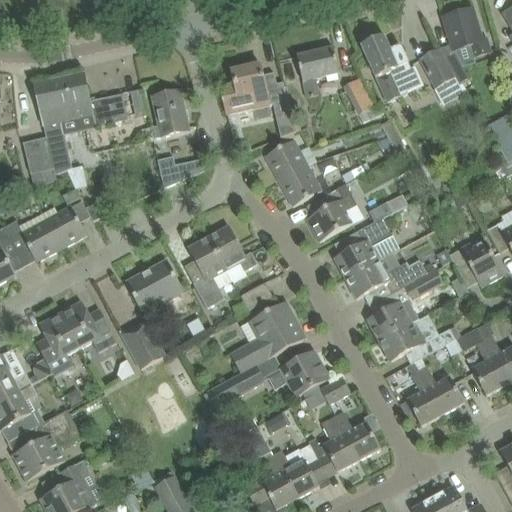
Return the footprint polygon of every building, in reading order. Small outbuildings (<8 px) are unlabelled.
[(511,9),(502,16),(511,32),(511,37),(509,39),(511,42),(511,9)] [(479,33),(479,31),(473,12),(459,16),(458,14),(447,17),(447,20),(445,20),(453,47),(439,51),(455,81),(459,89),(459,88),(469,83),(462,67),(461,64),(455,53),(470,48),(473,59),(491,54),(487,42),(482,43),(479,33)] [(385,38),(362,48),(371,67),(388,105),(403,98),(408,96),(408,94),(422,87),(415,72),(412,73),(410,67),(401,48),(391,53),(385,38)] [(298,58),(302,77),(304,84),(308,101),(320,98),(316,81),(340,75),(334,49),(298,58)] [(455,81),(439,51),(419,62),(436,92),(455,81)] [(274,106),(270,88),(277,86),(275,75),(263,78),(261,66),(233,72),(236,85),(221,89),(228,117),(269,107),(274,106)] [(36,88),(40,108),(47,140),(48,140),(56,176),(73,169),(65,135),(76,133),(96,128),(91,105),(85,78),(36,88)] [(361,79),(343,88),(358,117),(362,122),(384,113),(379,104),(374,106),(361,79)] [(292,121),(284,85),(277,86),(270,88),(274,106),(278,125),(282,140),(298,133),(292,121)] [(152,99),(156,118),(159,128),(151,130),(154,142),(161,140),(190,134),(181,92),(152,99)] [(120,98),(91,105),(96,128),(126,122),(120,98)] [(382,126),(390,141),(398,136),(390,121),(382,126)] [(398,136),(390,141),(398,156),(406,151),(398,136)] [(266,159),(280,184),(308,168),(295,143),(266,159)] [(174,159),(158,163),(164,192),(180,185),(174,159)] [(511,166),(503,171),(508,180),(511,177),(511,166)] [(308,168),(280,184),(293,209),(322,194),(308,168)] [(348,186),(357,181),(353,172),(343,177),(348,186)] [(320,245),(337,235),(353,227),(346,214),(351,212),(350,210),(357,206),(346,187),(325,198),(330,209),(307,222),(320,245)] [(76,189),(63,196),(69,205),(81,199),(76,189)] [(452,198),(459,210),(470,203),(463,191),(452,198)] [(86,210),(94,223),(128,206),(125,200),(121,201),(117,194),(86,210)] [(402,195),(369,213),(375,224),(408,206),(402,195)] [(55,208),(42,215),(62,252),(88,238),(72,209),(59,216),(55,208)] [(487,233),(490,239),(500,256),(510,251),(511,253),(511,211),(502,217),(505,223),(487,233)] [(42,215),(19,227),(22,232),(23,235),(21,236),(27,248),(30,253),(37,265),(62,252),(42,215)] [(335,261),(346,281),(379,263),(372,250),(393,238),(383,221),(359,234),(364,245),(335,261)] [(17,223),(4,230),(9,238),(20,259),(30,253),(27,248),(21,236),(23,235),(22,232),(19,227),(17,223)] [(230,229),(209,240),(227,273),(240,266),(245,275),(258,267),(252,255),(246,258),(230,229)] [(4,230),(0,232),(0,247),(0,248),(7,261),(9,265),(20,259),(9,238),(4,230)] [(194,287),(204,304),(208,312),(226,302),(214,281),(227,273),(209,240),(189,251),(205,281),(194,287)] [(471,246),(450,258),(458,272),(468,267),(481,290),(504,277),(486,244),(474,251),(471,246)] [(0,248),(0,247),(0,287),(17,279),(0,248)] [(379,263),(346,281),(357,302),(387,286),(392,296),(406,289),(428,277),(421,263),(410,269),(408,265),(401,268),(394,255),(379,263)] [(145,320),(159,312),(158,309),(185,295),(168,263),(126,285),(145,320)] [(428,277),(406,289),(412,299),(413,302),(443,285),(436,272),(435,273),(428,277)] [(266,285),(248,295),(241,299),(249,313),(274,299),(266,285)] [(369,323),(380,343),(412,326),(406,316),(414,312),(409,301),(369,323)] [(241,377),(255,370),(285,353),(303,343),(297,332),(301,330),(287,304),(269,314),(252,323),(262,340),(231,357),(241,377)] [(82,305),(61,316),(80,351),(93,344),(99,355),(118,344),(100,312),(99,313),(102,319),(93,324),(82,305)] [(47,341),(38,346),(37,346),(44,360),(52,375),(55,379),(74,368),(68,358),(80,351),(61,316),(40,327),(47,341)] [(412,326),(380,343),(391,364),(429,343),(440,337),(429,317),(412,326)] [(122,336),(142,372),(167,358),(148,322),(122,336)] [(489,323),(477,329),(484,342),(496,336),(489,323)] [(477,329),(457,340),(464,353),(484,342),(477,329)] [(450,331),(440,337),(429,343),(435,353),(456,342),(450,331)] [(492,338),(484,342),(509,387),(511,384),(511,350),(502,356),(492,338)] [(0,404),(32,387),(26,376),(14,383),(8,372),(10,371),(4,358),(34,342),(34,341),(3,357),(0,358),(0,404)] [(484,342),(476,347),(486,365),(472,372),(487,398),(509,387),(484,342)] [(315,355),(297,365),(269,381),(276,393),(289,386),(297,399),(329,381),(315,355)] [(52,375),(44,360),(40,363),(37,364),(35,366),(34,368),(34,371),(34,373),(38,382),(52,375)] [(427,369),(419,374),(443,418),(465,406),(450,379),(437,387),(427,369)] [(255,370),(241,377),(209,394),(218,410),(263,385),(255,370)] [(443,418),(419,374),(411,378),(421,396),(407,403),(422,429),(443,418)] [(343,381),(326,390),(321,393),(330,408),(352,396),(343,381)] [(32,387),(0,404),(0,433),(20,423),(27,435),(34,431),(41,427),(33,414),(31,415),(25,404),(38,397),(32,387)] [(68,413),(41,427),(34,431),(41,443),(14,458),(28,484),(66,464),(58,451),(82,438),(68,413)] [(344,415),(336,419),(360,463),(381,452),(373,436),(381,431),(376,421),(354,432),(344,415)] [(252,419),(226,434),(230,442),(246,434),(257,427),(252,419)] [(336,419),(323,426),(332,444),(324,448),(338,475),(360,463),(336,419)] [(257,427),(246,434),(260,458),(272,452),(258,427),(257,427)] [(312,451),(318,463),(319,463),(320,466),(327,462),(315,440),(309,443),(312,451)] [(282,453),(274,457),(299,501),(320,489),(309,469),(318,463),(312,451),(309,447),(300,452),(286,460),(282,453)] [(511,448),(502,454),(511,472),(511,448)] [(89,459),(94,470),(115,460),(110,449),(89,459)] [(263,486),(260,480),(244,489),(255,508),(270,500),(276,511),(278,511),(299,501),(274,457),(266,462),(276,479),(263,486)] [(46,511),(85,511),(86,511),(84,508),(95,504),(98,499),(93,491),(91,492),(77,467),(62,475),(69,487),(41,502),(46,511)] [(175,479),(156,489),(168,511),(193,511),(192,509),(192,510),(175,479)] [(466,511),(454,489),(434,500),(440,511),(483,511),(481,507),(471,511),(466,511)] [(126,499),(132,511),(137,511),(132,502),(136,500),(133,495),(126,499)] [(413,511),(440,511),(434,500),(413,511)]
